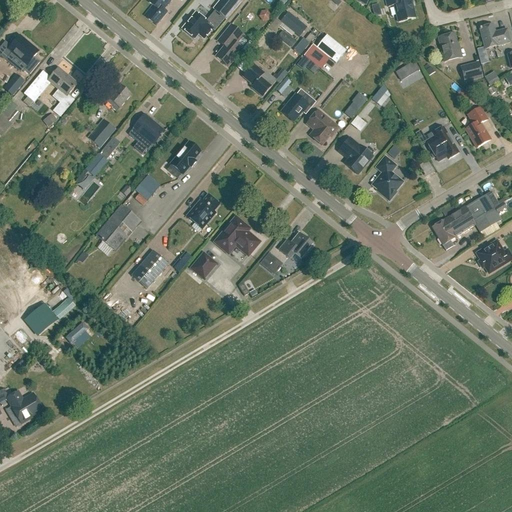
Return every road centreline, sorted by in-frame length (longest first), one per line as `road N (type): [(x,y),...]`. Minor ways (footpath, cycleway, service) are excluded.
road 1 (tertiary): [(377,241),(82,0)]
road 2 (unclassified): [(168,369),(377,241)]
road 3 (track): [(0,469),(168,369)]
road 4 (tertiary): [(511,351),(377,241)]
road 5 (residential): [(394,229),(511,157)]
